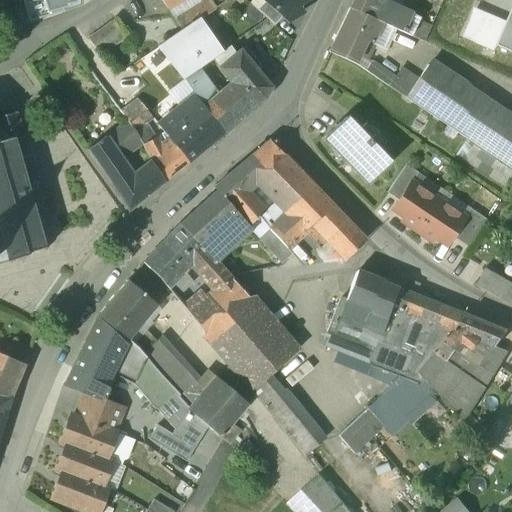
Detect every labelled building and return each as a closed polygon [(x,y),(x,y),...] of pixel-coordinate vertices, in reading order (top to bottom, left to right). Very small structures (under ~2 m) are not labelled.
[(21,0),(28,22),(62,12),(61,8),(78,3),(76,0),(21,0)] [(177,0),(166,8),(176,23),(200,0),(177,0)] [(200,0),(176,23),(181,31),(199,20),(215,9),(214,9),(208,0),(200,0)] [(224,2),(223,0),(208,0),(214,9),(224,2)] [(281,16),(263,0),(256,9),(274,25),(281,16)] [(262,0),(263,0),(281,16),(285,19),(299,10),(295,4),(301,0),(262,0)] [(353,0),(349,9),(380,23),(392,29),(396,19),(398,16),(400,11),(376,0),(353,0)] [(380,23),(349,9),(328,52),(353,63),(359,54),(364,42),(370,44),(376,32),(380,23)] [(497,46),(511,51),(511,9),(507,23),(497,46)] [(497,46),(507,23),(477,10),(465,39),(495,52),(497,46)] [(396,31),(411,37),(419,20),(404,13),(402,18),(398,16),(396,19),(400,21),(396,31)] [(396,19),(392,29),(396,31),(400,21),(396,19)] [(113,20),(88,39),(100,56),(126,38),(113,20)] [(181,31),(157,48),(168,61),(169,61),(183,78),(197,69),(221,51),(199,20),(181,31)] [(245,48),(219,68),(231,83),(217,95),(203,107),(223,134),(263,98),(270,88),(254,69),(259,65),(245,48)] [(359,54),(353,63),(402,97),(415,77),(401,68),(395,75),(374,60),(372,62),(359,54)] [(511,122),(427,66),(405,99),(475,145),(511,169),(511,122)] [(217,95),(197,69),(183,78),(194,95),(203,107),(217,95)] [(183,78),(169,89),(180,106),(194,95),(183,78)] [(180,106),(156,124),(157,125),(157,124),(165,134),(188,163),(223,134),(203,107),(194,95),(180,106)] [(136,99),(120,111),(128,123),(138,116),(145,126),(153,120),(145,110),(145,109),(136,99)] [(0,262),(17,257),(18,262),(21,261),(20,257),(22,256),(21,253),(40,248),(44,250),(45,248),(41,246),(34,222),(39,221),(38,218),(33,220),(26,195),(31,194),(30,191),(26,193),(24,187),(28,186),(24,173),(20,174),(19,168),(23,167),(23,165),(18,166),(11,142),(17,140),(17,139),(19,138),(19,139),(22,138),(21,137),(22,137),(21,134),(15,115),(16,114),(15,111),(14,112),(14,111),(11,112),(0,115),(0,262)] [(145,126),(138,116),(128,123),(142,144),(142,145),(154,139),(145,126)] [(358,130),(345,117),(324,138),(368,184),(390,163),(377,150),(358,130)] [(128,123),(106,138),(119,157),(128,150),(129,153),(142,145),(142,144),(128,123)] [(386,142),(365,123),(358,130),(377,150),(386,142)] [(101,141),(95,131),(82,140),(88,150),(101,141)] [(165,134),(154,139),(142,145),(152,162),(151,163),(164,183),(188,163),(165,134)] [(119,157),(106,138),(101,141),(88,150),(87,151),(128,211),(164,183),(151,163),(133,177),(119,157)] [(288,162),(269,141),(240,166),(255,183),(285,213),(303,231),(310,225),(345,261),(364,239),(288,162)] [(511,186),(511,169),(475,145),(465,161),(509,191),(511,186)] [(405,165),(386,193),(398,201),(410,183),(411,183),(418,173),(405,165)] [(240,166),(213,189),(215,192),(243,222),(248,228),(258,218),(263,213),(245,192),(255,183),(240,166)] [(411,183),(410,183),(398,201),(392,209),(404,217),(401,221),(417,231),(437,201),(411,183)] [(243,222),(215,192),(183,221),(180,224),(196,242),(208,254),(210,252),(217,246),(221,250),(233,240),(229,235),(243,222)] [(463,218),(437,201),(417,231),(432,241),(435,238),(446,245),(452,237),(464,219),(463,218)] [(470,208),(463,218),(464,219),(452,237),(469,248),(487,220),(470,208)] [(269,229),(268,230),(286,248),(303,231),(285,213),(269,229)] [(269,229),(258,218),(248,228),(258,239),(268,230),(269,229)] [(180,224),(179,224),(142,262),(159,279),(165,286),(169,282),(190,262),(215,290),(229,278),(208,254),(196,242),(180,224)] [(286,248),(268,230),(258,239),(281,265),(291,256),(286,248)] [(511,283),(486,269),(476,286),(511,306),(511,283)] [(467,315),(356,271),(345,300),(411,365),(419,374),(467,315)] [(189,302),(183,307),(203,332),(206,338),(224,360),(251,391),(265,378),(297,350),(251,296),(248,299),(229,278),(215,290),(205,299),(199,293),(189,302)] [(154,305),(126,281),(95,318),(122,343),(125,339),(154,305)] [(175,289),(169,282),(165,286),(170,293),(175,289)] [(186,298),(180,304),(183,307),(189,302),(186,298)] [(411,365),(345,300),(345,301),(339,299),(321,345),(399,376),(411,365)] [(467,315),(419,374),(442,399),(462,420),(497,365),(488,359),(507,331),(467,315)] [(122,343),(95,318),(62,386),(84,394),(96,399),(103,383),(122,343)] [(155,343),(144,332),(131,344),(142,354),(155,343)] [(125,339),(122,343),(103,383),(111,387),(115,376),(133,384),(145,358),(142,354),(131,344),(125,339)] [(155,343),(142,354),(145,358),(152,365),(167,351),(157,341),(155,343)] [(207,394),(167,351),(152,365),(179,394),(177,398),(187,409),(191,412),(207,394)] [(23,364),(0,354),(0,395),(9,397),(23,364)] [(145,358),(133,384),(174,430),(187,409),(177,398),(179,394),(152,365),(145,358)] [(399,376),(390,386),(418,420),(442,399),(419,374),(411,365),(399,376)] [(279,397),(265,378),(251,391),(265,408),(279,397)] [(245,403),(218,381),(207,394),(191,412),(196,417),(207,428),(217,436),(245,403)] [(390,386),(366,408),(383,426),(392,438),(410,422),(413,424),(418,420),(390,386)] [(96,399),(84,394),(75,418),(112,432),(121,409),(96,399)] [(0,395),(0,427),(9,397),(0,395)] [(487,432),(485,436),(496,444),(511,418),(511,395),(487,432)] [(318,444),(279,397),(265,408),(282,430),(304,456),(318,444)] [(383,426),(366,408),(355,418),(371,437),(383,426)] [(156,425),(148,439),(186,461),(207,428),(196,417),(191,412),(187,409),(174,430),(172,435),(156,425)] [(75,418),(70,416),(59,443),(65,445),(65,444),(105,459),(115,433),(112,432),(75,418)] [(355,418),(337,436),(353,454),(371,437),(355,418)] [(487,432),(475,421),(469,427),(481,441),(485,436),(487,432)] [(105,459),(65,444),(65,445),(55,470),(61,472),(101,487),(101,486),(111,461),(105,459)] [(265,463),(256,454),(249,461),(258,470),(265,463)] [(341,475),(331,464),(319,474),(329,485),(341,475)] [(101,487),(61,472),(51,498),(87,511),(97,511),(106,489),(101,486),(101,487)] [(350,511),(329,485),(319,474),(286,504),(293,511),(350,511)] [(471,511),(459,497),(441,511),(471,511)] [(173,511),(153,500),(147,510),(150,511),(173,511)]
